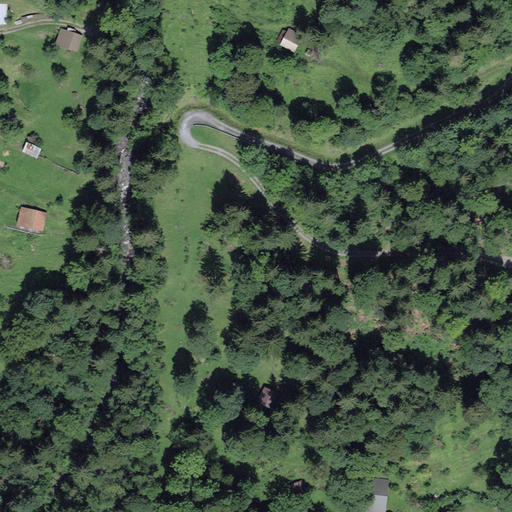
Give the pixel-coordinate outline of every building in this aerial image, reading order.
[(57,42),(76,50),(80,37),(74,35),(75,31),(69,29),(67,33),(61,31),(57,42)] [(283,32),(278,41),(293,50),(300,36),(290,31),(288,35),(283,32)] [(24,151),(36,156),(39,149),(28,144),(24,151)] [(19,224),(39,228),(43,215),(22,210),(19,224)] [(266,391),(260,401),(277,409),(281,400),(266,391)] [(368,479),(366,502),(373,503),(372,509),(382,510),(385,481),(368,479)] [(289,486),(293,496),(299,493),(297,489),(299,488),(297,483),(289,486)]
